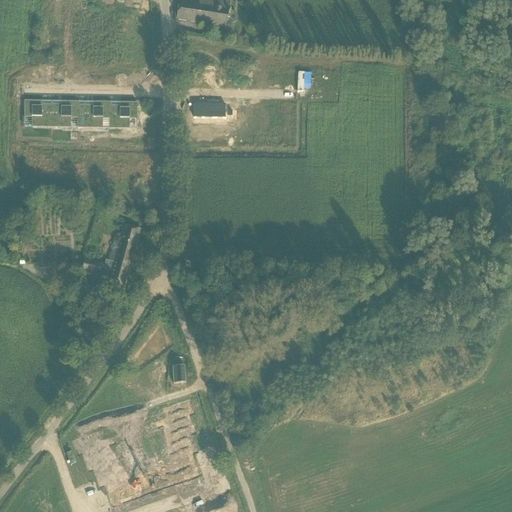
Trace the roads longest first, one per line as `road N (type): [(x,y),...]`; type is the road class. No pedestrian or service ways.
road 1 (unclassified): [(0,495),(155,285)]
road 2 (unclassified): [(250,511),(171,296),(155,285)]
road 3 (unclassified): [(155,285),(169,214),(166,91)]
road 4 (residential): [(12,88),(166,91)]
road 5 (residential): [(166,91),(286,93)]
